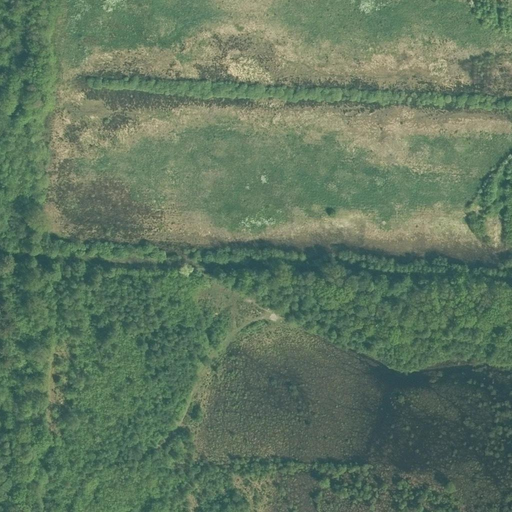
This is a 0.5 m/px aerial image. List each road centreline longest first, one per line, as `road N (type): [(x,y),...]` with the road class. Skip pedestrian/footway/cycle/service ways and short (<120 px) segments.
road 1 (track): [(511,279),(0,253)]
road 2 (track): [(26,0),(20,88),(0,130)]
